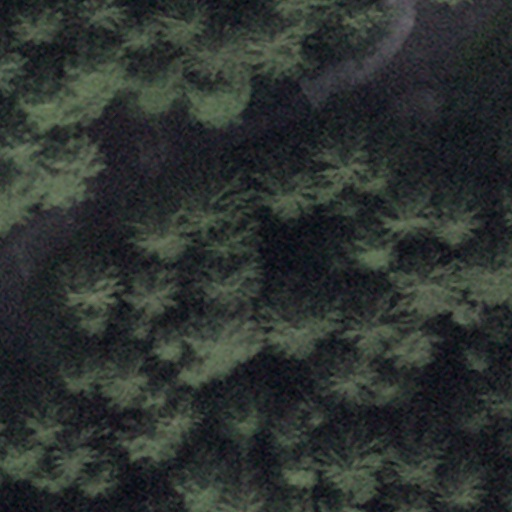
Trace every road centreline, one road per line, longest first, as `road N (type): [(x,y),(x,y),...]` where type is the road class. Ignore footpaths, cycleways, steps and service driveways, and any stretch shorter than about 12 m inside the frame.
road 1 (track): [(0,314),(96,204),(346,86),(394,0)]
road 2 (track): [(96,204),(373,404),(511,431)]
road 3 (track): [(219,511),(0,337)]
